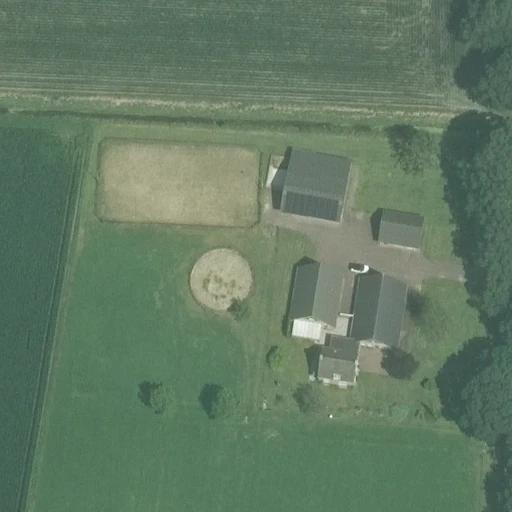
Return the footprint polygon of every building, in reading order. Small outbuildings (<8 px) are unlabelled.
[(303,212),(305,212),(305,211),(314,158),(292,154),(282,207),(303,211),(303,212)] [(338,162),(332,191),(346,194),(351,165),(338,162)] [(384,217),(379,245),(419,251),(423,223),(384,217)] [(167,240),(189,237),(187,224),(165,228),(167,240)] [(291,321),(333,328),(341,279),(300,272),(291,321)] [(318,383),(354,388),(358,361),(357,360),(359,346),(395,352),(405,290),(361,282),(351,345),(330,341),(328,356),(322,355),(318,383)]
